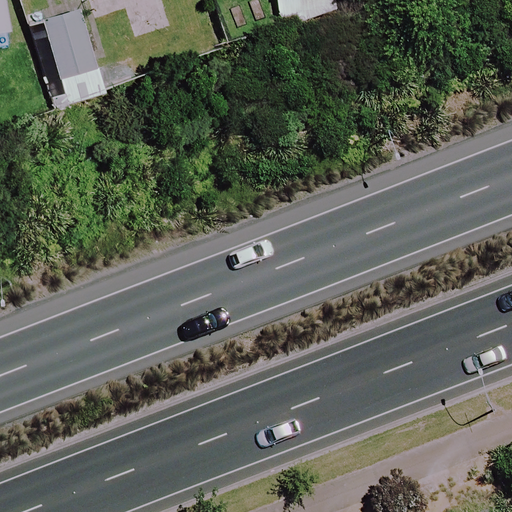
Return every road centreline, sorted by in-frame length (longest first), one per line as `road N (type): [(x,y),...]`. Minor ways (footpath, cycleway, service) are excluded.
road 1 (primary): [(0,362),(511,167)]
road 2 (primary): [(511,334),(55,511)]
